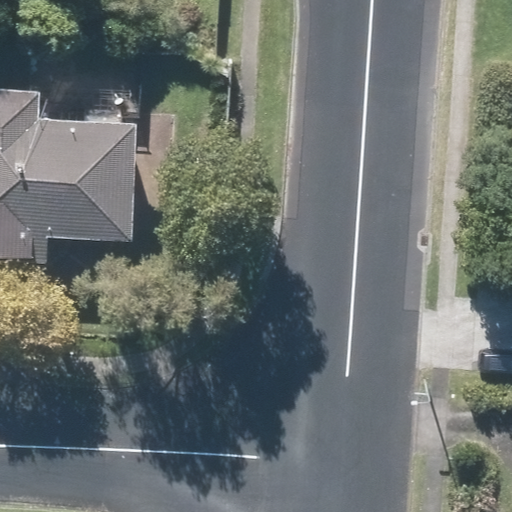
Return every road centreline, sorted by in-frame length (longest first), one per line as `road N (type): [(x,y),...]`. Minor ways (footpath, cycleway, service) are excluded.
road 1 (unclassified): [(363,0),(334,466)]
road 2 (residential): [(0,448),(334,466)]
